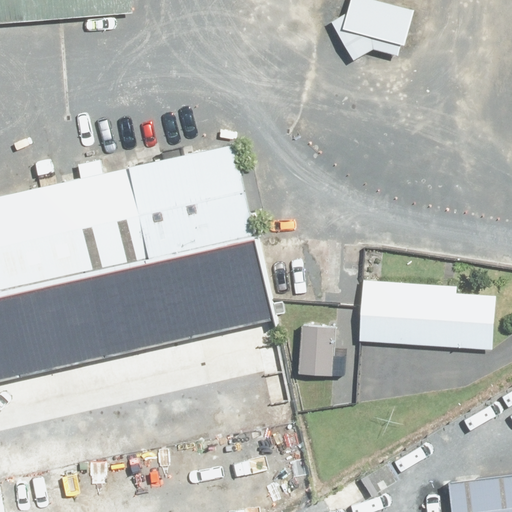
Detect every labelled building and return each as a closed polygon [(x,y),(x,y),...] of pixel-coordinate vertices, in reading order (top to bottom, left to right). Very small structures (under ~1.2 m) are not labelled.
[(387,0),(291,0),(283,33),(393,63),(409,6),(387,0)] [(0,381),(271,323),(234,152),(0,202),(0,381)] [(495,348),(497,295),(392,290),(390,342),(495,348)] [(511,391),(505,395),(507,398),(501,400),(509,415),(511,413),(511,391)] [(386,461),(359,479),(371,498),(398,480),(386,461)] [(270,483),(274,500),(313,490),(309,474),(270,483)] [(511,511),(511,479),(446,486),(449,511),(511,511)]
